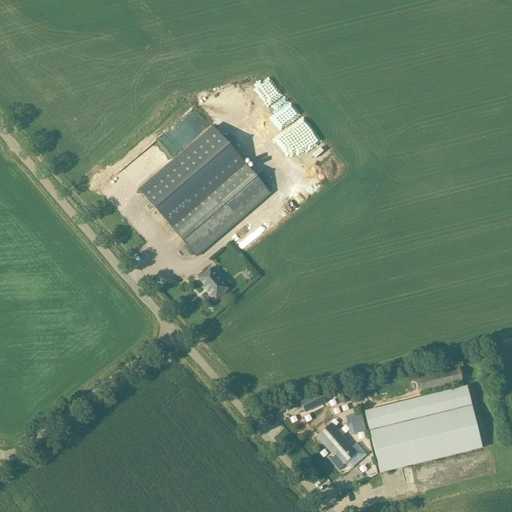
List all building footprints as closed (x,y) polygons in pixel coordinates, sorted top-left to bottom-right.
[(136,190),(196,258),(270,194),(211,127),(136,190)] [(227,290),(210,269),(197,280),(215,301),(227,290)] [(459,365),(417,375),(422,395),(456,387),(463,385),(459,365)] [(456,390),(365,412),(380,475),(482,449),(466,387),(464,388),(463,385),(456,387),(456,390)] [(361,414),(348,415),(349,433),(363,432),(361,414)] [(331,424),(316,437),(333,457),(335,455),(344,466),(357,454),(342,436),(338,431),(331,424)]
